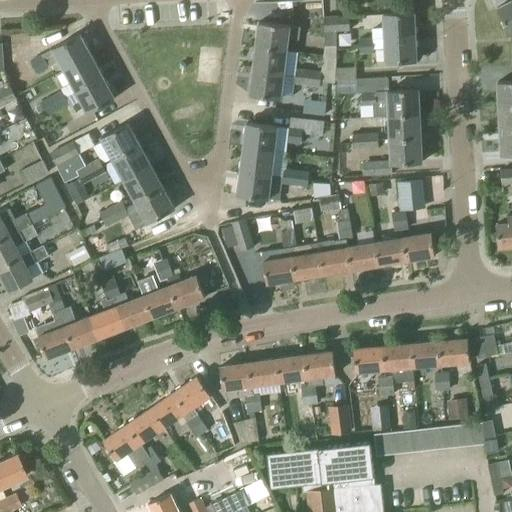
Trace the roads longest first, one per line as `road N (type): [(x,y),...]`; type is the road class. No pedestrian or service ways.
road 1 (residential): [(41,406),(206,339),(471,292)]
road 2 (residential): [(86,0),(179,169),(199,176),(216,163),(239,0)]
road 3 (residential): [(471,292),(454,0)]
road 4 (residential): [(102,511),(41,406)]
